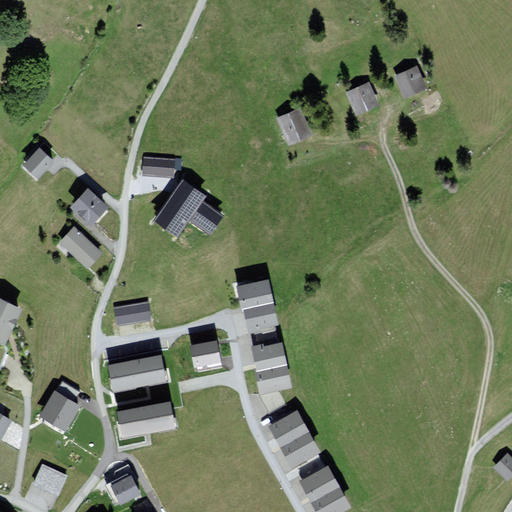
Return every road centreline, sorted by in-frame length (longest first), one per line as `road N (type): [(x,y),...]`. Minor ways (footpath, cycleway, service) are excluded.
road 1 (residential): [(202,0),(136,141),(94,344)]
road 2 (track): [(472,448),(487,325),(409,221),(383,135)]
road 3 (residential): [(94,344),(223,320),(242,401),(301,511)]
road 4 (residential): [(94,344),(107,446),(68,511)]
